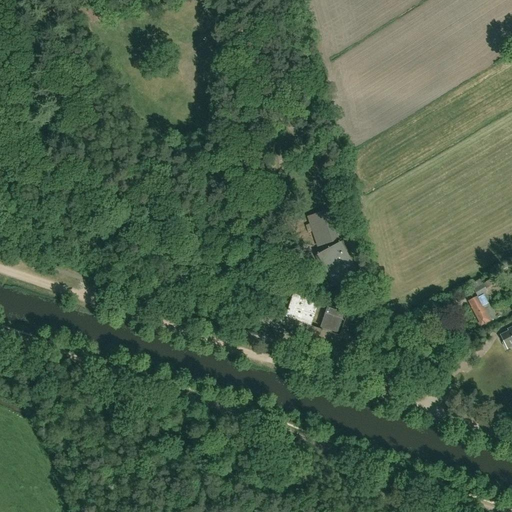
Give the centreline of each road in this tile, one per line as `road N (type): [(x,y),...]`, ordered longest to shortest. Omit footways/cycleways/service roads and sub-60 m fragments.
road 1 (track): [(0,331),(511,511)]
road 2 (track): [(511,437),(318,380),(0,264)]
